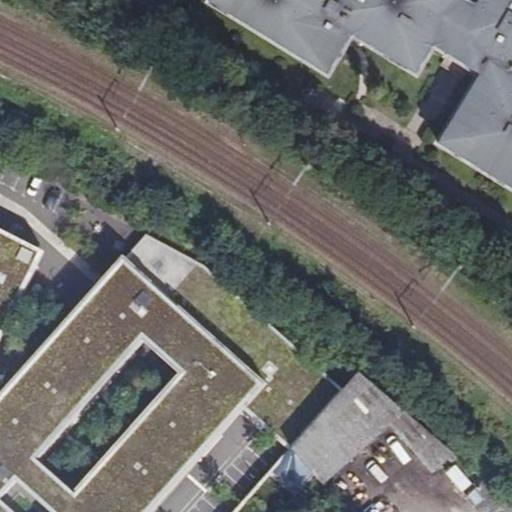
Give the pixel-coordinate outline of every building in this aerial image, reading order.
[(210,0),(209,2),(327,75),(353,34),(416,74),(435,46),(480,74),(438,142),(511,189),(511,0),(480,0),(477,5),(468,0),(210,0)] [(340,396),(141,241),(0,397),(0,333),(37,258),(0,239),(0,511),(153,511),(244,411),(290,452),(292,449),(340,396)] [(339,329),(320,351),(334,364),(346,369),(364,349),(339,329)] [(400,408),(360,374),(340,396),(292,449),(301,458),(305,464),(321,481),(388,424),(429,471),(450,452),(400,408)] [(301,458),(292,449),(290,452),(269,476),(278,484),(301,458)] [(450,476),(465,492),(474,483),(459,468),(450,476)] [(511,511),(511,505),(482,480),(466,495),(480,511),(511,511)]
